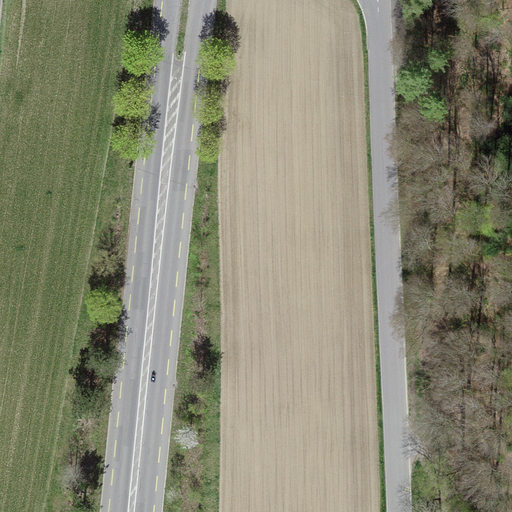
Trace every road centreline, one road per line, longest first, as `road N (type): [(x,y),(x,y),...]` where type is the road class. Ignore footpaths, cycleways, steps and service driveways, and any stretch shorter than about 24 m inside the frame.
road 1 (tertiary): [(378,0),(397,511)]
road 2 (primary): [(130,511),(175,86)]
